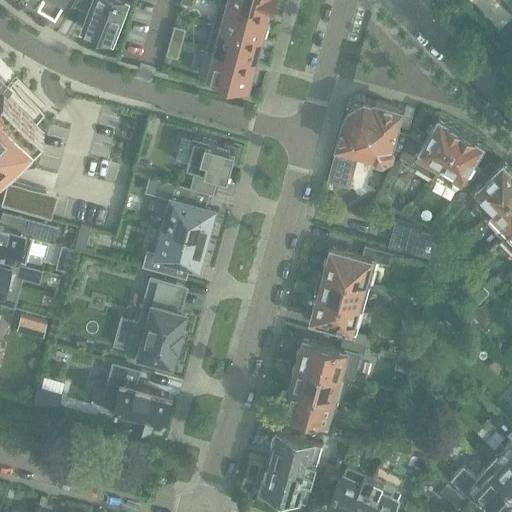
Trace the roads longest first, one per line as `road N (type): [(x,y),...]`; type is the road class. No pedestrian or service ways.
road 1 (unclassified): [(208,511),(310,137)]
road 2 (residential): [(0,25),(38,53),(108,83),(310,137)]
road 3 (unclassified): [(199,511),(0,456)]
road 4 (unclassified): [(511,111),(400,0)]
road 5 (unclassified): [(310,137),(345,0)]
